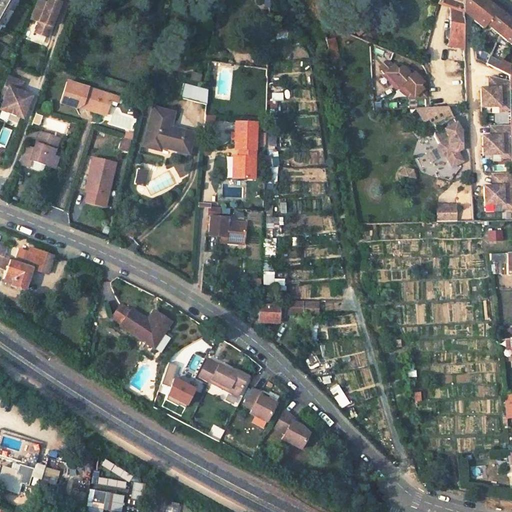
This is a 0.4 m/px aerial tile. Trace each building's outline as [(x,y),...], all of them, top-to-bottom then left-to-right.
[(0,0),(0,27),(2,28),(17,2),(13,0),(0,0)] [(55,0),(46,0),(45,4),(35,1),(29,18),(38,22),(34,32),(46,37),(59,2),(55,1),(55,0)] [(440,0),(439,4),(452,9),(464,14),(463,0),(440,0)] [(483,0),(463,0),(464,14),(485,32),(488,27),(501,38),(511,22),(483,0)] [(464,14),(452,9),(451,30),(449,30),(447,32),(447,37),(449,39),(450,39),(450,48),(466,50),(464,14)] [(511,23),(511,22),(501,38),(511,47),(511,23)] [(335,38),(326,40),(332,72),(342,70),(335,38)] [(389,63),(384,61),(379,67),(398,87),(401,84),(413,97),(425,97),(425,89),(422,89),(418,85),(422,82),(413,72),(410,75),(403,68),(400,67),(396,71),(389,63)] [(503,65),(493,61),(491,68),(490,69),(499,72),(503,65)] [(511,66),(504,63),(503,65),(499,72),(511,76),(511,66)] [(22,82),(7,76),(0,93),(0,97),(3,98),(0,107),(0,109),(21,118),(30,96),(18,91),(22,82)] [(511,82),(496,79),(496,89),(492,89),(484,89),(484,108),(502,107),(502,112),(511,111),(511,107),(511,90),(511,86),(511,83),(511,82)] [(117,97),(65,81),(59,102),(75,107),(82,105),(87,111),(102,115),(105,103),(115,106),(117,97)] [(207,89),(183,83),(179,98),(206,105),(207,89)] [(142,146),(159,150),(161,146),(187,154),(193,133),(169,127),(160,125),(164,110),(152,107),(148,122),(142,146)] [(164,110),(160,125),(169,127),(173,113),(164,110)] [(460,131),(453,118),(446,122),(444,119),(433,124),(437,130),(436,131),(436,134),(440,144),(438,150),(441,155),(447,157),(452,167),(462,162),(457,152),(461,150),(460,131)] [(240,150),(239,159),(236,159),(235,180),(251,181),(254,124),(236,124),(235,132),(232,132),(231,149),(236,149),(240,150)] [(511,126),(497,127),(497,137),(493,137),(484,137),(485,155),(503,155),(503,159),(511,159),(511,126)] [(29,129),(26,138),(35,141),(38,131),(29,129)] [(35,141),(33,148),(24,145),(17,164),(28,168),(30,161),(46,166),(50,167),(54,156),(59,138),(38,131),(35,141)] [(55,169),(59,157),(54,156),(50,167),(55,169)] [(46,166),(30,161),(28,168),(40,171),(45,171),(46,166)] [(113,167),(91,162),(87,181),(89,181),(86,196),(83,205),(104,210),(113,167)] [(141,187),(145,171),(136,169),(132,185),(141,187)] [(511,174),(498,175),(498,187),(494,188),(486,188),(486,206),(504,206),(504,210),(511,209),(511,174)] [(456,221),(455,204),(434,205),(435,222),(456,221)] [(224,243),(242,244),(244,224),(227,223),(228,219),(209,217),(208,228),(207,237),(211,237),(220,238),(225,238),(224,243)] [(33,269),(46,274),(52,257),(39,252),(30,248),(28,253),(18,250),(14,262),(22,265),(24,265),(31,269),(33,269)] [(8,259),(2,256),(0,255),(0,269),(5,271),(2,279),(10,282),(9,286),(23,291),(31,269),(24,265),(22,265),(14,262),(7,260),(8,259)] [(511,255),(490,255),(491,264),(507,264),(508,276),(511,275),(511,255)] [(262,268),(262,285),(272,285),(273,268),(262,268)] [(270,288),(259,287),(259,300),(270,300),(270,288)] [(302,303),(284,302),(284,314),(301,315),(302,303)] [(319,304),(302,303),(301,315),(318,316),(319,304)] [(120,305),(110,320),(120,326),(130,311),(120,305)] [(277,306),(258,305),(258,322),(276,323),(277,306)] [(118,328),(153,350),(170,323),(159,316),(155,321),(149,317),(147,322),(130,311),(120,326),(118,328)] [(153,312),(149,317),(155,321),(159,316),(153,312)] [(236,375),(207,360),(198,376),(210,383),(212,380),(229,389),(228,392),(237,397),(247,378),(237,372),(236,375)] [(184,408),(194,389),(172,378),(177,365),(167,362),(160,383),(170,387),(165,399),(177,406),(178,404),(184,408)] [(229,389),(212,380),(210,383),(228,392),(229,389)] [(265,399),(259,396),(261,393),(252,388),(243,406),(250,410),(249,413),(255,417),(265,422),(275,404),(265,399)] [(292,419),(283,410),(273,428),(284,433),(281,439),(300,449),(308,434),(300,426),(291,420),(292,419)] [(9,469),(1,466),(0,469),(0,489),(24,496),(30,478),(40,481),(44,466),(35,463),(32,469),(12,463),(9,469)] [(145,484),(130,481),(127,499),(141,501),(145,484)] [(120,511),(124,497),(90,491),(87,509),(106,511),(120,511)] [(173,511),(176,505),(164,502),(162,510),(170,511),(173,511)]
